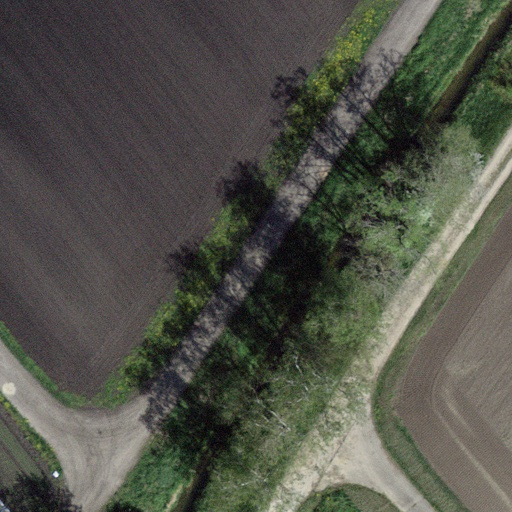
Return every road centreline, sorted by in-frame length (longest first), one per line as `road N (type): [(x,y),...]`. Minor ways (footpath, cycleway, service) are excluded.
road 1 (track): [(65,511),(418,0)]
road 2 (track): [(280,511),(359,381),(511,164)]
road 3 (track): [(359,381),(467,511)]
road 4 (track): [(0,391),(74,489)]
